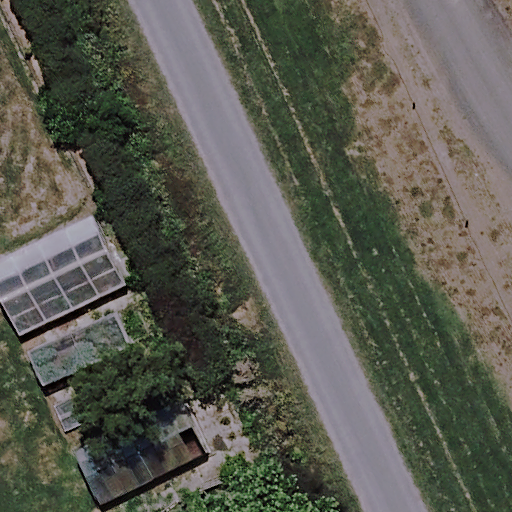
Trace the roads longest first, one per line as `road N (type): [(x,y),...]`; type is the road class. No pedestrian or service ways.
road 1 (unknown): [(99,0),(331,511)]
road 2 (unknown): [(417,0),(449,67),(511,155)]
